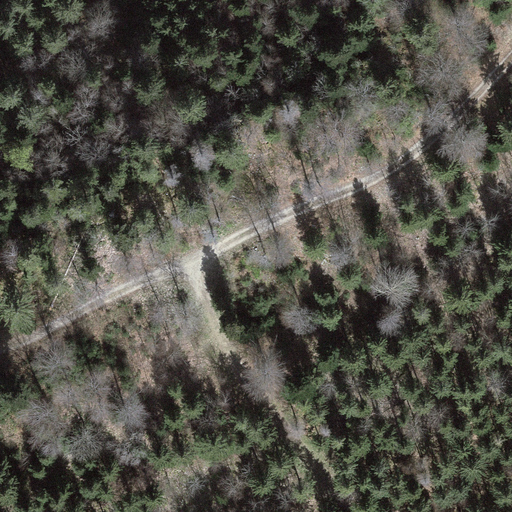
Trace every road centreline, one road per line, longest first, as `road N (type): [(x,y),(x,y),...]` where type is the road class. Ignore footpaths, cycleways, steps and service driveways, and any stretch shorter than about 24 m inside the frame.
road 1 (track): [(511,58),(420,151),(299,218),(0,345)]
road 2 (track): [(188,264),(230,355),(285,439),(354,511)]
